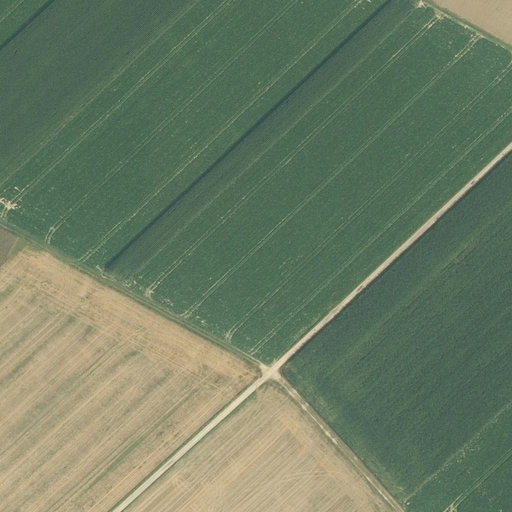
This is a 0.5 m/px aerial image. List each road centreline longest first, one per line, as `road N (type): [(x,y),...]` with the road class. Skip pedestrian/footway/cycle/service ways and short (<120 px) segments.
road 1 (track): [(116,511),(511,146)]
road 2 (track): [(401,511),(271,370),(0,224)]
